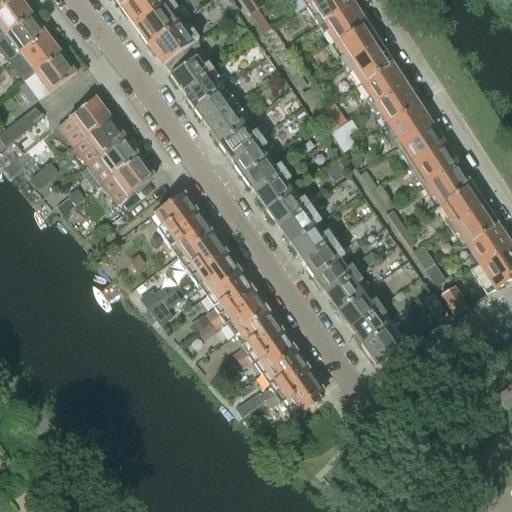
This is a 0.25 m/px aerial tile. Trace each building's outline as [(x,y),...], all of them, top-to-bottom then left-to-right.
[(19,0),(12,0),(0,9),(0,40),(32,16),(19,0)] [(0,0),(0,9),(12,0),(0,0)] [(113,0),(119,8),(130,0),(113,0)] [(130,0),(119,8),(127,20),(129,19),(134,26),(168,2),(166,0),(130,0)] [(346,0),(317,0),(308,6),(316,18),(312,21),(317,28),(351,7),(346,0)] [(168,2),(134,26),(140,34),(138,36),(147,47),(178,25),(170,15),(175,11),(168,2)] [(351,7),(317,28),(322,36),(326,34),(334,46),(364,27),(351,7)] [(32,16),(0,40),(0,55),(7,65),(46,36),(32,16)] [(256,16),(250,20),(261,37),(267,33),(256,16)] [(162,66),(186,49),(196,42),(190,33),(185,36),(178,25),(147,47),(155,59),(157,58),(162,66)] [(364,27),(334,46),(343,59),(339,61),(344,69),(377,48),(364,27)] [(278,49),(267,33),(261,37),(272,54),(278,49)] [(46,36),(7,65),(22,85),(61,55),(46,36)] [(377,48),(344,69),(349,77),(353,74),(361,87),(390,68),(377,48)] [(180,95),(211,73),(206,65),(201,69),(186,49),(162,66),(170,76),(168,78),(180,95)] [(61,55),(22,85),(37,104),(75,74),(61,55)] [(276,59),(288,76),(294,72),(282,55),(276,59)] [(390,68),(361,87),(369,99),(365,102),(370,110),(403,88),(390,68)] [(305,88),(294,72),(288,76),(298,93),(305,88)] [(211,73),(180,95),(192,112),(218,94),(211,84),(217,80),(211,73)] [(403,88),(370,110),(375,116),(379,114),(387,127),(416,108),(403,88)] [(218,94),(192,112),(204,129),(235,107),(230,99),(225,103),(218,94)] [(321,113),(310,96),(304,100),(315,117),(321,113)] [(71,148),(76,145),(110,119),(95,99),(57,128),(71,148)] [(235,107),(204,129),(216,146),(242,127),(235,118),(241,114),(235,107)] [(416,108),(387,127),(396,140),(392,142),(396,149),(430,128),(416,108)] [(0,142),(2,146),(41,117),(35,109),(0,135),(0,142)] [(43,121),(41,117),(2,146),(12,160),(54,128),(47,118),(43,121)] [(110,119),(76,145),(71,148),(86,168),(124,139),(110,119)] [(242,127),(216,146),(228,162),(259,140),(254,133),(249,137),(242,127)] [(355,148),(342,128),(331,136),(344,156),(352,150),(355,148)] [(430,128),(396,149),(401,157),(405,154),(413,167),(443,148),(430,128)] [(124,139),(86,168),(100,187),(139,158),(124,139)] [(259,140),(228,162),(240,179),(266,161),(259,151),(264,148),(259,140)] [(443,148),(413,167),(422,180),(418,182),(423,190),(456,168),(443,148)] [(365,170),(352,150),(344,156),(357,175),(365,170)] [(139,158),(100,187),(115,207),(154,177),(139,158)] [(266,161),(240,179),(252,196),(283,174),(278,167),(273,170),(266,161)] [(456,168),(423,190),(427,197),(431,194),(439,207),(469,188),(456,168)] [(30,179),(36,185),(43,179),(38,173),(30,179)] [(283,174),(252,196),(264,213),(290,195),(283,185),(288,181),(283,174)] [(375,192),(363,175),(357,179),(369,196),(375,192)] [(469,188),(439,207),(448,220),(444,223),(449,230),(482,208),(469,188)] [(379,189),(375,192),(369,196),(382,216),(392,209),(379,189)] [(290,195),(264,213),(275,229),(307,207),(302,200),(297,204),(290,195)] [(162,241),(195,218),(189,209),(190,206),(183,196),(153,217),(161,228),(156,232),(162,241)] [(73,207),(72,206),(67,198),(54,208),(60,216),(73,207)] [(307,207),(275,229),(288,247),(314,229),(307,219),(312,215),(307,207)] [(482,208),(449,230),(453,237),(457,234),(466,247),(495,228),(482,208)] [(384,219),(395,235),(402,231),(390,215),(384,219)] [(181,256),(211,236),(204,226),(201,225),(195,218),(162,241),(168,250),(174,246),(181,256)] [(495,228),(466,247),(474,260),(470,263),(475,270),(509,248),(495,228)] [(103,229),(83,243),(90,253),(110,238),(103,229)] [(314,229),(288,247),(300,263),(331,241),(326,234),(321,238),(314,229)] [(413,248),(402,231),(395,235),(407,252),(413,248)] [(190,280),(223,257),(217,248),(218,245),(211,236),(181,256),(189,267),(183,271),(190,280)] [(311,280),(343,258),(331,241),(300,263),(311,280)] [(115,242),(99,253),(107,261),(122,250),(115,242)] [(511,252),(509,248),(475,270),(470,273),(485,297),(511,280),(510,277),(511,275),(511,252)] [(371,254),(361,261),(366,268),(375,261),(371,254)] [(411,259),(422,275),(429,271),(417,255),(411,259)] [(209,296),(238,275),(232,265),(228,265),(223,257),(190,280),(196,289),(201,285),(209,296)] [(323,297),(355,275),(343,258),(311,280),(323,297)] [(440,288),(429,271),(422,275),(434,292),(440,288)] [(238,275),(209,296),(217,306),(211,310),(213,313),(204,318),(209,325),(251,296),(245,288),(245,285),(238,275)] [(355,275),(323,297),(336,314),(362,296),(355,287),(360,283),(355,275)] [(441,297),(454,317),(465,310),(453,289),(441,297)] [(161,290),(154,296),(158,302),(159,302),(166,297),(161,290)] [(166,297),(159,302),(166,312),(179,303),(172,293),(166,297)] [(251,296),(209,325),(214,332),(222,326),(223,328),(229,324),(237,335),(266,314),(259,304),(256,304),(251,296)] [(362,296),(336,314),(347,331),(379,309),(374,302),(368,305),(362,296)] [(423,304),(437,328),(448,321),(433,298),(423,304)] [(391,327),(383,317),(384,316),(379,309),(347,331),(360,349),(391,327)] [(266,314),(237,335),(244,346),(239,350),(240,352),(232,358),(237,364),(278,335),(273,327),(273,324),(266,314)] [(400,350),(404,347),(405,346),(399,338),(391,327),(360,349),(368,360),(368,359),(374,367),(373,367),(374,368),(400,350)] [(278,335),(237,364),(242,371),(250,365),(251,367),(257,363),(264,374),(294,353),(287,344),(284,343),(278,335)] [(294,353),(264,374),(272,385),(267,389),(268,391),(260,397),(265,403),(306,374),(300,366),(301,363),(294,353)] [(306,374),(265,403),(269,410),(277,404),(279,406),(285,403),(292,414),(299,409),(303,414),(319,403),(316,398),(322,393),(315,383),(312,382),(306,374)] [(237,413),(242,419),(249,414),(244,408),(237,413)]
